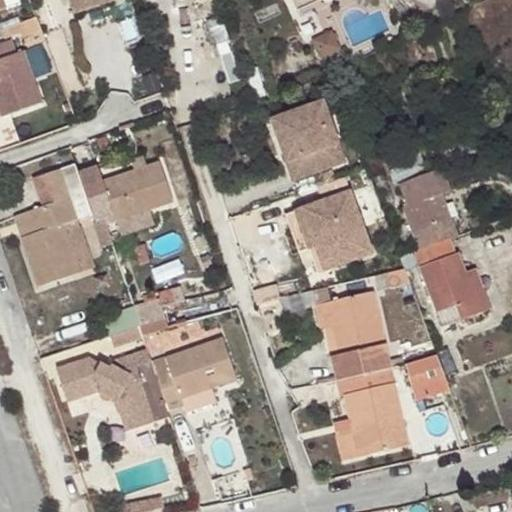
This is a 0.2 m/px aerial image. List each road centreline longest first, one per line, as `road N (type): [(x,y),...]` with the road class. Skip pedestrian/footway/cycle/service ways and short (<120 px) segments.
road 1 (residential): [(316,505),(194,153)]
road 2 (residential): [(72,511),(0,315)]
road 3 (unclassified): [(316,505),(511,458)]
road 4 (residential): [(0,170),(163,119)]
